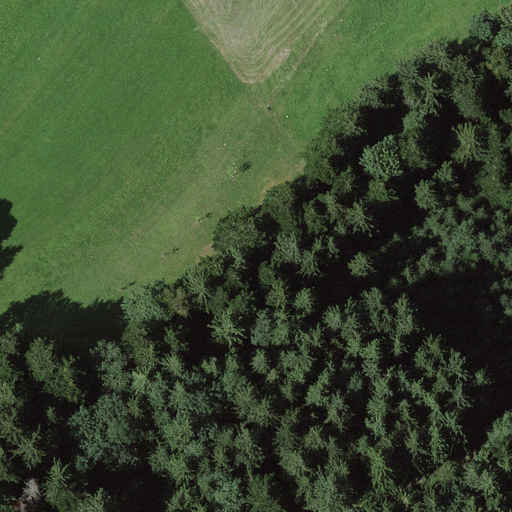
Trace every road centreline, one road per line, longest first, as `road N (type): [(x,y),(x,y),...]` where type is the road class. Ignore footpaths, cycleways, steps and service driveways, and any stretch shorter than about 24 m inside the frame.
road 1 (track): [(360,511),(469,461),(511,429)]
road 2 (track): [(0,503),(102,386)]
